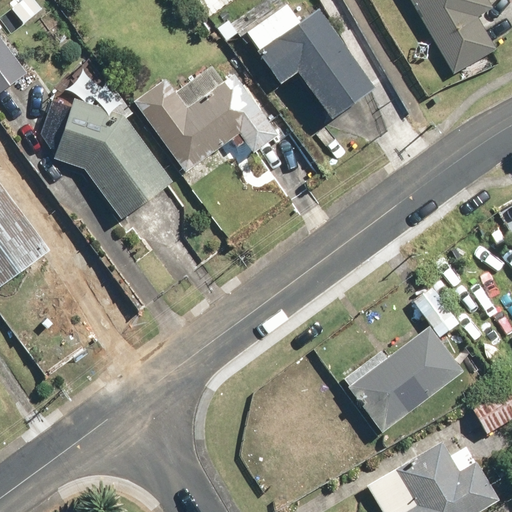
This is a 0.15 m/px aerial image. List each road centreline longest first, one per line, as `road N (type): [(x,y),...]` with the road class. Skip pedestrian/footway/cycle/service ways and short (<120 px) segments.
road 1 (residential): [(511,123),(129,405)]
road 2 (residential): [(129,405),(0,499)]
road 3 (residential): [(193,511),(129,405)]
